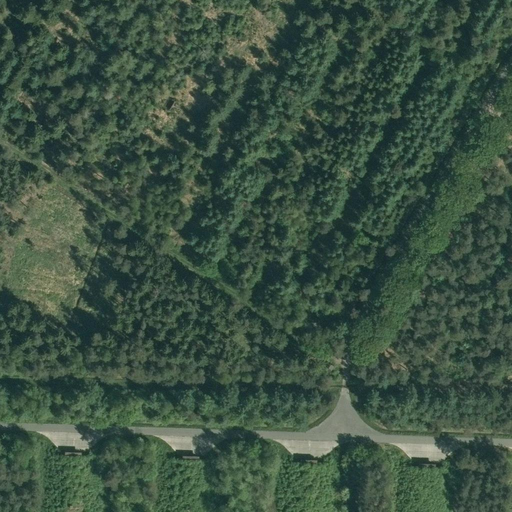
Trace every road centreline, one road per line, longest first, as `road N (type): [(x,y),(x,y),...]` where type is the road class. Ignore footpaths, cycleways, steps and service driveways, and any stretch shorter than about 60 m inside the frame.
road 1 (track): [(344,370),(0,359)]
road 2 (track): [(344,370),(511,369)]
